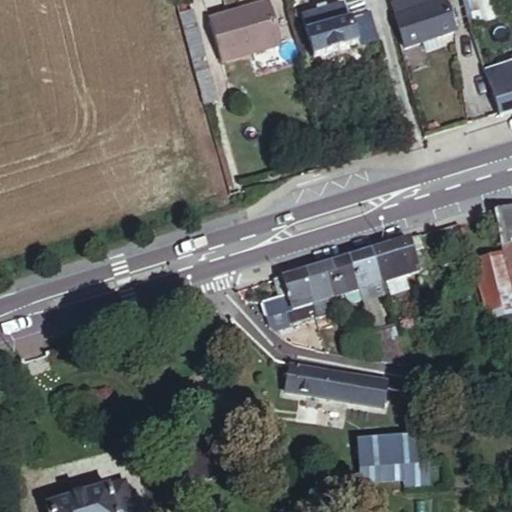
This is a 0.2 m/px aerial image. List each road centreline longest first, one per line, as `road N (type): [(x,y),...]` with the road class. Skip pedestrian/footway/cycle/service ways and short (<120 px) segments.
road 1 (unclassified): [(511,392),(276,352),(197,260)]
road 2 (primary): [(511,163),(197,260)]
road 3 (primary): [(197,260),(0,321)]
